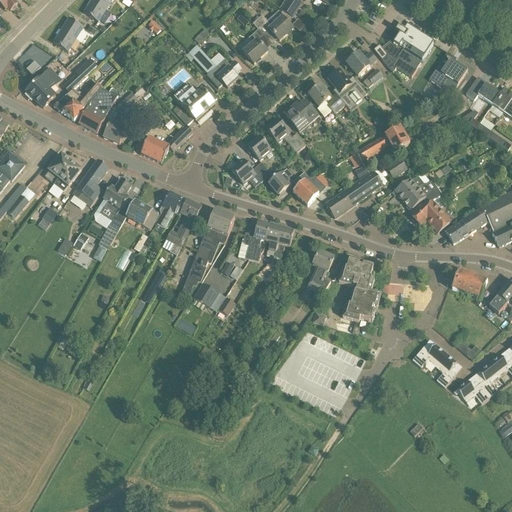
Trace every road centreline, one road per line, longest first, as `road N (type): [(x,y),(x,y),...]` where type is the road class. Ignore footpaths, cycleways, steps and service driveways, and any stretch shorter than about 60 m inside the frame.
road 1 (unclassified): [(188,187),(209,144),(301,63),(354,0)]
road 2 (secondary): [(405,258),(188,187)]
road 3 (secondary): [(188,187),(0,101)]
road 4 (residential): [(340,429),(389,345),(405,258)]
road 5 (unclassified): [(511,71),(407,0)]
